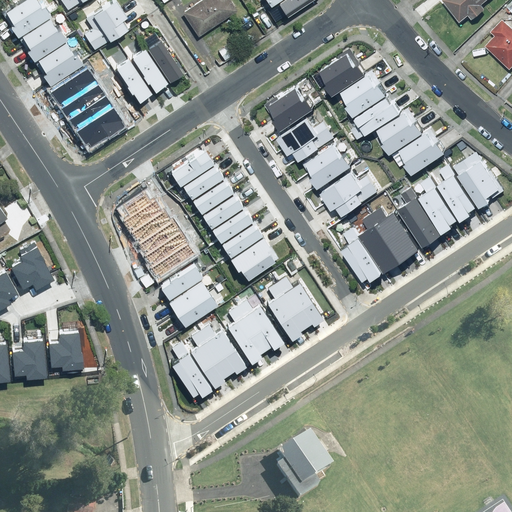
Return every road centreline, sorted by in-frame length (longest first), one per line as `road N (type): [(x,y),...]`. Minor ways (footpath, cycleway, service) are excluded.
road 1 (residential): [(215,98),(368,323)]
road 2 (tertiary): [(151,452),(123,330),(65,198)]
road 3 (residential): [(151,452),(193,437),(368,323)]
road 4 (residential): [(372,0),(437,76),(511,140)]
road 5 (residential): [(65,198),(215,98)]
road 6 (residential): [(215,98),(363,0)]
road 7 (residential): [(368,323),(511,228)]
